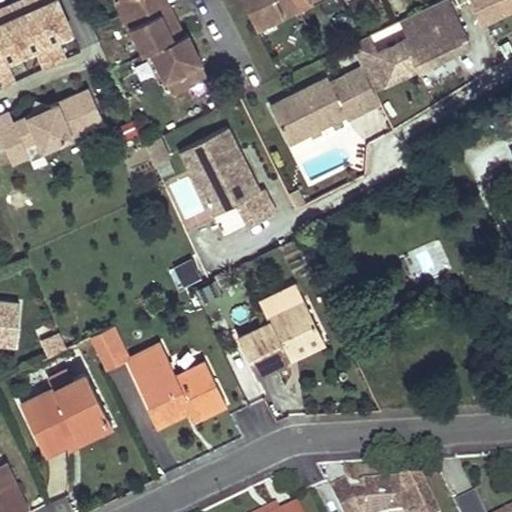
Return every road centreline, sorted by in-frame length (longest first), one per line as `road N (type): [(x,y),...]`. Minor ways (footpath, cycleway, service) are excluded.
road 1 (residential): [(511,420),(288,440),(139,511)]
road 2 (unknown): [(511,81),(439,116),(399,194),(249,261),(232,255)]
road 3 (unknown): [(70,0),(93,49),(91,67),(0,106)]
